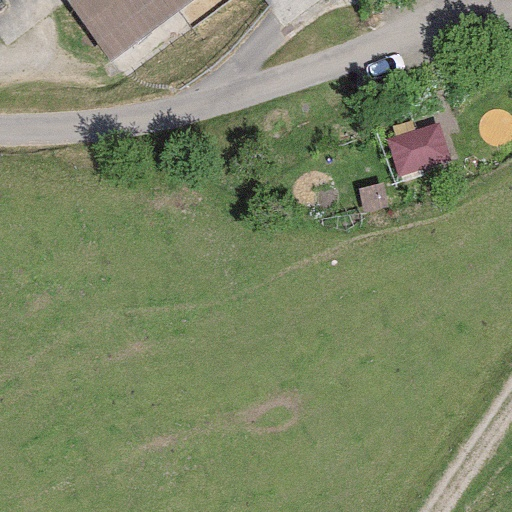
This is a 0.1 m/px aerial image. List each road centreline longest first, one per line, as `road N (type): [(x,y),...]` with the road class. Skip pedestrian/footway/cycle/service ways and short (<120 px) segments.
road 1 (unclassified): [(0,130),(120,122),(237,95),(511,3)]
road 2 (track): [(511,406),(440,511)]
